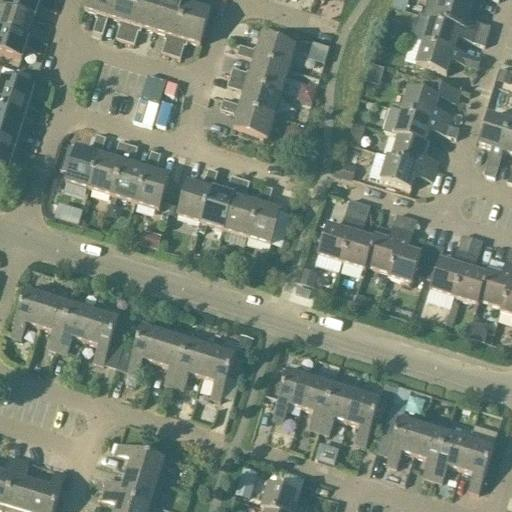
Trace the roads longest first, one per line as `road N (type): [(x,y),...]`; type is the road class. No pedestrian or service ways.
road 1 (residential): [(511,390),(22,238)]
road 2 (residential): [(58,112),(75,44),(205,86)]
road 3 (residential): [(205,86),(226,22),(247,7),(338,35)]
road 4 (residential): [(453,178),(508,0)]
road 5 (residential): [(58,112),(185,148)]
road 6 (residential): [(22,238),(58,112)]
